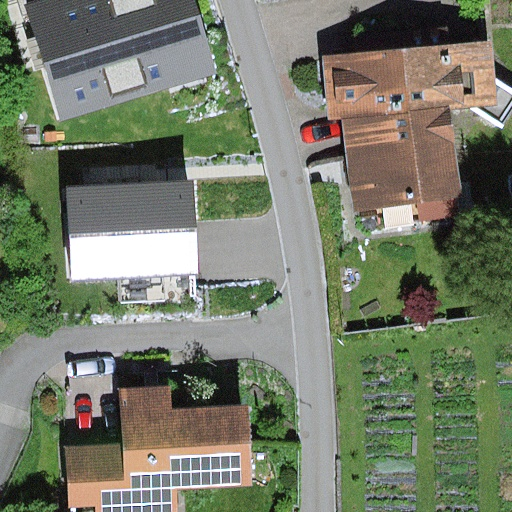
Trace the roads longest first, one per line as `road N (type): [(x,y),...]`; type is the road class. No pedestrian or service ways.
road 1 (residential): [(313,333),(65,340),(24,370),(0,424)]
road 2 (residential): [(313,333),(295,207),(235,0)]
road 3 (residential): [(315,511),(313,333)]
